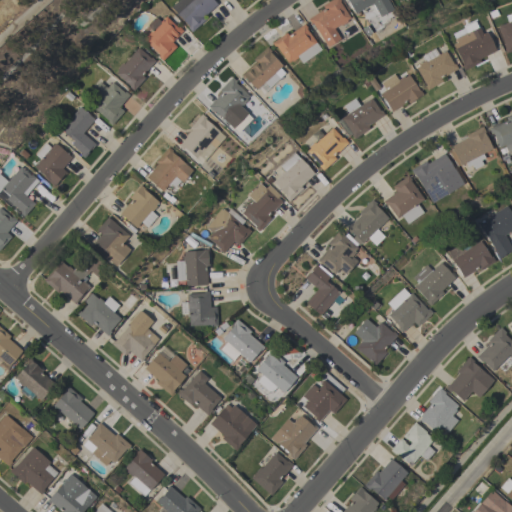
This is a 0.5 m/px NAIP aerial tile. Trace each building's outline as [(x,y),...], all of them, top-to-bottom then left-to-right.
[(187,27),(188,26),(170,7),(177,0),(212,0),(216,4),(202,17),(204,19),(191,32),(187,27)] [(322,8),(320,5),(327,0),(337,0),(348,17),(344,19),(345,21),(339,25),(338,24),(331,28),(338,38),(325,46),(310,22),(309,23),(306,18),(322,8)] [(362,17),(358,10),(353,13),(345,0),(386,0),(388,3),(375,10),(362,17)] [(511,12),(511,49),(505,52),(503,48),(504,47),(497,26),(507,22),(505,15),(511,12)] [(146,25),(154,17),(159,22),(165,16),(173,25),(175,23),(182,30),(171,41),(175,46),(161,60),(157,56),(158,55),(142,39),(151,30),(146,25)] [(285,32),(287,35),(303,23),(306,27),(304,28),(319,49),(300,63),(296,57),(290,61),(290,60),(286,62),(274,45),(273,46),(270,42),(285,32)] [(478,26),(481,33),(485,31),(495,51),(478,59),(480,62),(464,69),(452,44),(456,42),(454,38),(477,26),(478,26)] [(266,46),(270,50),(268,52),(280,65),(278,67),(283,73),(268,87),(263,81),(254,89),(243,77),(242,78),(239,75),(254,61),(251,59),(266,46)] [(137,47),(149,58),(150,57),(154,60),(141,75),(143,77),(132,90),(128,87),(129,86),(114,73),(117,70),(116,69),(121,63),(122,64),(137,47)] [(452,64),(454,63),(456,68),(439,78),(441,81),(426,90),(423,85),(425,84),(415,67),(418,65),(417,64),(423,60),(420,56),(434,48),(437,54),(444,50),(452,64)] [(393,74),(397,79),(402,75),(403,77),(407,74),(418,90),(419,89),(422,94),(408,103),(406,100),(391,111),(379,94),(385,89),(380,83),(393,74)] [(220,92),(218,89),(230,77),(235,81),(234,82),(247,95),(244,99),(245,100),(240,106),(245,111),(230,127),(213,110),(212,111),(207,106),(220,92)] [(123,92),(124,91),(128,95),(118,107),(122,111),(110,125),(106,122),(107,120),(90,105),(98,95),(92,90),(99,81),(106,87),(111,81),(123,92)] [(379,110),(380,110),(383,114),(366,125),(368,128),(353,138),(340,118),(347,113),(342,105),(354,98),(359,105),(370,97),(379,110)] [(78,106),(93,119),(81,133),(94,144),(90,149),(88,148),(86,151),(87,152),(83,158),(79,154),(80,153),(70,144),(73,140),(59,129),(78,106)] [(216,136),(213,140),(214,140),(211,144),(212,145),(207,150),(208,151),(199,162),(181,147),(181,148),(177,145),(191,129),(188,127),(200,113),(205,117),(203,119),(217,131),(214,134),(216,136)] [(505,120),(504,117),(511,113),(511,152),(507,155),(503,145),(497,147),(491,132),(490,133),(487,128),(505,120)] [(466,137),(464,135),(481,126),(484,132),(483,132),(491,148),(481,153),(483,158),(479,160),(482,164),(473,169),(471,164),(466,167),(464,162),(456,166),(457,168),(454,169),(459,176),(449,183),(452,188),(438,197),(438,196),(431,201),(423,189),(413,174),(412,174),(408,169),(425,159),(426,162),(442,152),(443,154),(450,150),(448,147),(466,137)] [(331,127),(341,138),(342,137),(347,143),(333,156),(335,158),(322,170),(317,165),(318,164),(306,151),(309,148),(308,146),(313,142),(314,143),(331,127)] [(40,159),(34,154),(44,142),(50,147),(54,143),(70,157),(61,168),(66,172),(63,176),(62,175),(55,182),(57,183),(53,187),(42,177),(43,176),(33,167),(40,159)] [(167,146),(171,150),(170,152),(191,169),(186,175),(188,176),(186,179),(184,177),(181,182),(179,180),(174,187),(170,184),(168,186),(166,185),(161,191),(144,176),(156,163),(154,161),(167,146)] [(299,186),(301,188),(287,200),(284,196),(272,182),(284,171),(278,165),(293,151),(313,173),(299,186)] [(36,180),(24,195),(34,203),(22,216),(19,213),(20,211),(5,199),(3,201),(0,198),(0,175),(7,181),(19,166),(29,175),(30,174),(34,178),(36,180)] [(406,175),(410,179),(408,180),(422,199),(416,203),(422,212),(406,223),(400,215),(396,217),(386,204),(385,205),(382,200),(395,191),(391,186),(406,175)] [(279,195),(277,197),(281,201),(267,215),(270,218),(257,231),(253,227),(254,226),(240,212),(243,209),(242,208),(247,202),(248,203),(252,200),(246,195),(258,182),(264,188),(268,184),(279,195)] [(130,199),(128,197),(139,184),(142,188),(141,189),(158,203),(150,211),(155,216),(146,227),(139,222),(134,227),(118,213),(130,199)] [(359,214),(357,212),(371,199),(374,202),(373,203),(387,218),(361,243),(360,242),(358,245),(351,237),(353,235),(350,232),(349,233),(345,228),(359,214)] [(504,203),(511,215),(511,229),(503,235),(511,248),(511,250),(506,254),(505,252),(502,254),(503,256),(497,260),(494,254),(496,253),(476,222),(493,210),(504,203)] [(237,245),(232,241),(222,253),(218,249),(219,248),(206,237),(211,232),(205,227),(214,217),(213,216),(220,208),(221,209),(222,208),(223,209),(226,205),(243,220),(240,224),(245,228),(246,227),(250,230),(237,245)] [(0,208),(11,217),(12,216),(16,220),(5,232),(10,236),(0,247),(0,208)] [(128,235),(121,243),(128,249),(114,266),(107,259),(105,261),(89,247),(100,234),(95,230),(106,217),(128,235)] [(329,245),(326,243),(338,229),(343,233),(341,234),(356,247),(353,250),(354,252),(351,256),(356,260),(344,273),(338,268),(333,273),(322,264),(322,265),(316,260),(329,245)] [(446,252),(464,240),(467,246),(474,241),(475,243),(479,240),(489,257),(491,256),(493,260),(479,270),(477,267),(462,277),(450,259),(446,252)] [(169,279),(168,267),(175,266),(175,261),(182,260),(181,256),(183,255),(183,251),(202,250),(202,249),(207,248),(208,265),(205,265),(206,284),(185,285),(184,280),(175,280),(175,279),(169,279)] [(59,260),(66,267),(67,265),(73,270),(77,266),(83,272),(92,262),(93,264),(97,259),(108,269),(99,280),(89,271),(81,280),(89,287),(74,303),(59,290),(56,292),(42,280),(59,260)] [(425,264),(431,270),(439,262),(454,278),(440,290),(442,293),(429,306),(425,301),(426,300),(413,287),(417,283),(411,277),(425,264)] [(329,276),(324,281),(338,293),(319,315),(304,302),(316,288),(303,277),(315,263),(329,276)] [(180,314),(179,302),(186,301),(186,293),(202,293),(202,291),(208,290),(209,306),(215,306),(216,325),(211,326),(211,324),(188,325),(187,314),(180,314)] [(395,296),(400,302),(410,292),(426,309),(427,308),(431,312),(416,326),(412,321),(400,332),(396,328),(398,326),(387,314),(393,309),(387,303),(395,296)] [(118,305),(112,312),(119,318),(108,330),(110,331),(106,335),(91,322),(89,325),(76,313),(78,310),(80,311),(86,304),(83,301),(90,293),(97,298),(98,297),(103,301),(108,296),(118,305)] [(127,323),(138,310),(151,321),(146,328),(157,338),(153,343),(154,344),(143,356),(144,357),(140,361),(128,350),(124,355),(109,343),(112,340),(113,341),(128,324),(127,323)] [(365,318),(374,326),(379,322),(391,333),(392,331),(396,335),(383,349),(385,352),(374,365),(354,347),(361,340),(352,332),(365,318)] [(250,331),(248,333),(263,347),(259,351),(258,350),(248,362),(238,353),(232,360),(219,349),(225,342),(221,338),(232,325),(231,324),(235,319),(250,331)] [(0,327),(9,336),(7,338),(21,350),(3,371),(0,368),(0,327)] [(488,343),(485,340),(499,327),(504,332),(503,334),(511,343),(511,352),(508,356),(507,354),(491,371),(481,360),(480,361),(475,356),(488,343)] [(296,377),(282,392),(275,386),(269,394),(261,387),(257,391),(252,386),(256,381),(252,378),(258,372),(254,369),(267,355),(266,354),(269,349),(283,362),(282,364),(296,377)] [(167,361),(174,354),(185,364),(179,371),(184,376),(172,390),(173,391),(169,395),(155,382),(157,380),(143,368),(157,352),(167,361)] [(467,356),(472,360),(471,362),(492,380),(477,397),(470,391),(461,401),(449,390),(448,391),(444,388),(457,373),(455,371),(467,356)] [(33,395),(28,400),(17,390),(21,386),(16,381),(17,380),(14,377),(27,362),(26,361),(29,358),(42,369),(40,371),(54,384),(39,400),(33,395)] [(176,393),(179,389),(181,390),(198,370),(207,378),(203,383),(220,397),(210,409),(211,409),(207,415),(191,402),(189,404),(176,393)] [(345,399),(332,414),(328,409),(317,422),(313,418),(314,417),(302,406),(307,400),(301,395),(311,383),(317,388),(320,384),(319,383),(322,379),(345,399)] [(80,398),(78,401),(92,413),(78,429),(51,405),(64,391),(62,390),(66,386),(80,398)] [(438,387),(444,392),(443,393),(456,405),(454,408),(455,410),(450,415),(456,420),(446,431),(439,425),(434,431),(422,421),(421,422),(417,419),(420,417),(418,416),(429,403),(426,401),(438,387)] [(220,438),(222,435),(208,423),(225,403),(230,407),(232,404),(255,424),(238,444),(239,445),(235,450),(220,438)] [(286,418),(286,419),(293,411),(298,415),(299,415),(311,426),(312,424),(316,428),(303,443),(305,445),(292,460),(286,454),(287,453),(276,442),(275,443),(268,438),(286,418)] [(0,418),(4,414),(20,428),(14,436),(20,441),(19,443),(22,446),(9,460),(11,462),(7,466),(0,460),(0,418)] [(113,435),(115,433),(129,445),(126,449),(124,448),(112,462),(109,460),(104,465),(83,448),(88,442),(85,439),(95,427),(94,426),(98,422),(113,435)] [(399,437),(403,441),(403,442),(407,445),(410,442),(405,438),(404,439),(401,436),(407,428),(408,428),(413,422),(425,432),(424,433),(431,439),(426,445),(432,451),(424,460),(417,455),(409,465),(394,453),(393,453),(389,450),(399,437)] [(49,462),(47,464),(56,473),(42,489),(43,490),(40,494),(24,481),(22,483),(9,472),(31,447),(49,462)] [(127,482),(132,477),(125,471),(126,470),(123,467),(136,452),(135,451),(139,448),(151,459),(149,461),(163,474),(149,490),(148,489),(142,496),(127,482)] [(249,477),(258,467),(259,468),(274,451),(285,461),(286,460),(291,464),(278,479),(281,482),(269,495),(249,477)] [(375,470),(377,473),(389,459),(405,472),(399,480),(403,483),(389,499),(385,496),(382,499),(369,488),(368,489),(363,485),(375,470)] [(69,474),(95,497),(81,511),(60,511),(46,499),(63,480),(69,474)] [(511,503),(510,502),(511,501),(504,494),(505,493),(498,487),(507,477),(511,481),(511,503)] [(158,511),(156,510),(160,506),(154,501),(159,496),(160,496),(166,489),(164,488),(168,485),(183,498),(185,496),(199,508),(195,511),(158,511)] [(340,511),(350,501),(348,499),(358,486),(366,492),(365,493),(376,503),(373,506),(375,507),(370,511),(340,511)] [(484,511),(489,507),(493,511),(495,509),(494,508),(499,502),(500,503),(502,501),(511,509),(511,511),(484,511)] [(111,511),(93,511),(101,503),(111,511)]
